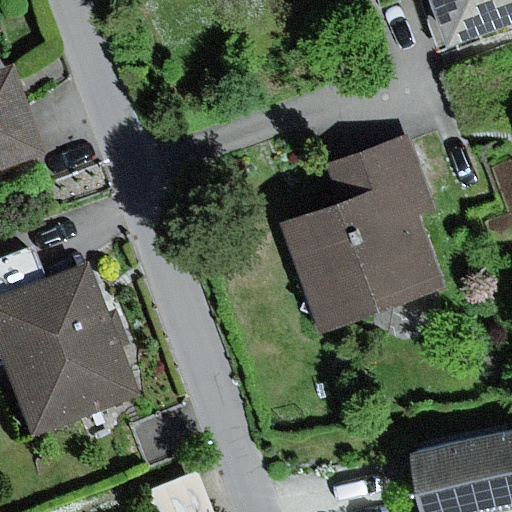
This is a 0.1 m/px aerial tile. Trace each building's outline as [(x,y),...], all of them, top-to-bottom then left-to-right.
[(511,0),(436,0),(452,44),(511,23),(511,0)] [(485,59),(443,73),(464,134),(505,120),(485,59)] [(0,178),(39,166),(10,75),(0,78),(0,178)] [(349,196),(283,220),(323,329),(446,285),(420,211),(435,206),(409,135),(336,161),(349,196)] [(0,262),(0,302),(43,286),(30,251),(0,262)] [(0,302),(0,373),(26,440),(133,398),(115,353),(128,348),(111,306),(99,311),(83,270),(43,286),(0,302)] [(511,431),(416,452),(428,511),(480,511),(511,505),(511,431)] [(207,511),(192,476),(142,496),(148,511),(207,511)]
